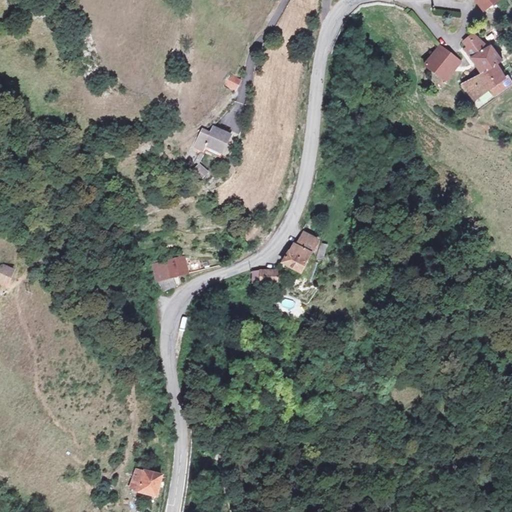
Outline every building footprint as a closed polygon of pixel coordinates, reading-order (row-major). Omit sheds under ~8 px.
[(480,0),(488,9),(499,0),(480,0)] [(496,42),(477,28),(466,35),(468,43),(489,69),(465,81),(489,102),(511,84),(511,69),(505,60),(509,56),(496,42)] [(468,59),(444,42),(429,64),(453,81),(468,59)] [(223,85),(235,92),(241,80),(229,74),(223,85)] [(207,123),(201,143),(234,154),(244,126),(223,119),(220,127),(207,123)] [(199,163),(193,168),(201,180),(208,175),(199,163)] [(326,236),(307,226),(289,261),(307,271),(326,236)] [(185,255),(153,263),(158,280),(190,272),(185,255)] [(20,268),(4,259),(0,267),(0,279),(11,285),(20,268)] [(286,280),(286,267),(262,267),(262,280),(286,280)] [(166,478),(140,470),(135,488),(155,494),(153,502),(160,503),(166,478)]
